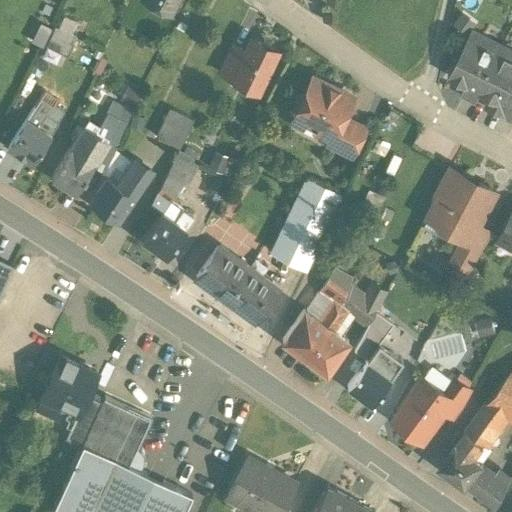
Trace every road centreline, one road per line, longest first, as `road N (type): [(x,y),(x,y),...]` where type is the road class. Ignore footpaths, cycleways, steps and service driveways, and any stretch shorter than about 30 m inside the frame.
road 1 (tertiary): [(0,212),(447,511)]
road 2 (residential): [(270,0),(425,107)]
